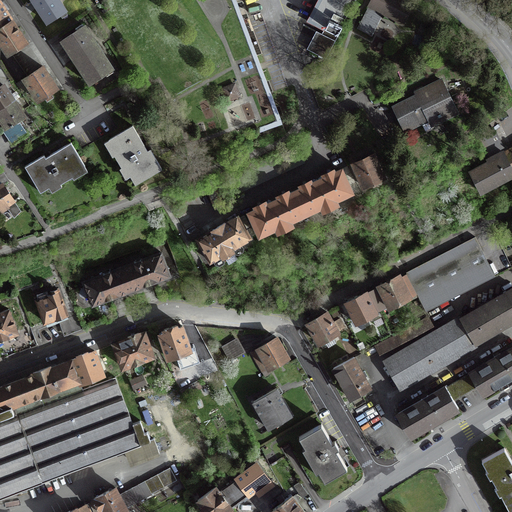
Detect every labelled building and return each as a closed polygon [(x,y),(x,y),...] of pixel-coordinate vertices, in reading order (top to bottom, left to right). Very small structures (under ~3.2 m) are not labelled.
[(31,0),(46,23),(64,11),(56,0),(31,0)] [(355,0),(339,0),(329,21),(328,20),(324,28),(337,35),(355,0)] [(411,6),(399,0),(372,0),(369,6),(370,7),(358,30),(365,34),(377,11),(402,24),(411,6)] [(0,62),(11,79),(11,78),(23,71),(10,54),(26,43),(0,3),(0,62)] [(456,27),(467,37),(471,33),(459,23),(456,27)] [(83,27),(61,41),(89,85),(111,70),(83,27)] [(42,67),(27,77),(23,71),(11,78),(16,85),(23,80),(37,102),(56,89),(42,67)] [(457,113),(440,80),(415,92),(416,95),(392,107),(405,132),(428,121),(431,126),(457,113)] [(234,85),(222,89),(226,101),(238,97),(234,85)] [(17,108),(13,102),(9,96),(2,86),(0,87),(0,120),(6,129),(4,130),(13,145),(27,135),(19,123),(17,125),(15,123),(23,117),(17,108)] [(150,151),(151,150),(146,153),(144,150),(143,148),(144,148),(131,127),(108,141),(116,154),(114,156),(121,168),(124,166),(135,185),(161,169),(150,151)] [(493,132),(479,140),(485,153),(500,146),(493,132)] [(84,166),(70,143),(49,156),(50,157),(48,158),(45,159),(42,154),(42,155),(42,156),(24,167),(40,193),(58,182),(60,184),(72,177),(70,175),(84,166)] [(296,148),(226,181),(232,194),(289,168),(290,169),(303,163),(296,148)] [(511,170),(511,149),(503,154),(511,170)] [(507,178),(507,177),(511,174),(511,170),(503,154),(486,162),(487,164),(469,174),(479,193),(507,178)] [(382,175),(373,156),(352,165),(362,187),(373,182),(374,183),(383,179),(382,175)] [(323,176),(324,178),(311,184),(310,182),(306,184),(300,186),(301,189),(288,195),(287,192),(283,194),(277,197),(278,200),(265,205),(264,203),(261,205),(254,208),(255,210),(249,213),(259,235),(275,227),(277,231),(291,225),(289,221),(321,206),(323,210),(336,204),(334,200),(351,192),(341,170),(334,173),(333,171),(328,173),(323,176)] [(12,201),(13,201),(2,185),(0,186),(0,209),(6,205),(8,208),(7,208),(13,217),(19,211),(12,201)] [(224,202),(216,185),(206,190),(214,207),(224,202)] [(241,244),(250,238),(238,218),(225,226),(223,224),(204,235),(196,240),(209,262),(221,255),(222,258),(233,252),(234,254),(238,255),(243,252),(244,249),(241,244)] [(413,289),(425,312),(511,268),(491,229),(405,273),(406,275),(413,289)] [(133,262),(133,263),(110,272),(110,271),(102,274),(102,275),(83,282),(92,304),(109,298),(111,298),(111,297),(114,296),(118,294),(118,295),(120,294),(119,294),(140,286),(141,287),(142,286),(142,285),(147,284),(149,283),(151,283),(151,282),(168,275),(160,253),(141,260),(141,259),(133,262)] [(406,275),(400,279),(398,276),(385,283),(378,287),(389,308),(409,297),(407,292),(413,289),(406,275)] [(511,289),(459,320),(473,344),(511,321),(511,289)] [(66,314),(61,300),(57,290),(51,293),(51,295),(35,301),(43,322),(66,314)] [(376,313),(365,293),(345,303),(355,324),(376,313)] [(0,338),(16,332),(15,329),(8,310),(0,312),(0,338)] [(332,323),(326,313),(306,324),(318,344),(338,333),(337,332),(344,328),(339,319),(332,323)] [(65,336),(82,330),(77,317),(60,323),(65,336)] [(378,354),(432,325),(428,317),(374,346),(378,354)] [(459,320),(385,364),(399,388),(450,358),(473,344),(459,320)] [(163,330),(164,333),(159,334),(167,358),(190,350),(186,338),(181,326),(176,328),(176,326),(163,330)] [(127,338),(127,339),(113,345),(122,368),(152,357),(150,353),(151,353),(144,333),(138,335),(138,334),(127,338)] [(197,348),(192,336),(186,338),(190,350),(197,348)] [(257,349),(257,350),(251,353),(261,372),(268,368),(268,369),(287,358),(283,351),(286,349),(282,343),(279,345),(276,338),(257,349)] [(229,360),(242,353),(235,340),(222,347),(229,360)] [(470,374),(457,381),(445,388),(444,387),(397,415),(409,437),(438,420),(457,409),(453,401),(465,394),(477,387),(482,394),(510,378),(511,376),(511,347),(469,373),(470,374)] [(77,357),(78,358),(70,361),(79,384),(103,375),(94,352),(87,355),(86,353),(83,355),(77,357)] [(350,399),(369,388),(353,358),(332,369),(350,399)] [(0,411),(79,384),(70,361),(49,369),(49,367),(32,374),(32,375),(0,387),(0,411)] [(0,497),(126,450),(132,464),(159,454),(153,439),(149,440),(146,432),(144,433),(139,421),(132,424),(115,378),(82,391),(79,384),(0,411),(0,497)] [(269,430),(291,417),(275,390),(253,403),(269,430)] [(334,442),(331,444),(320,425),(299,438),(324,481),(346,469),(335,450),(338,449),(334,443),(337,441),(336,441),(334,442)] [(511,463),(511,462),(503,449),(481,461),(487,470),(488,469),(493,477),(491,478),(496,487),(498,486),(502,494),(500,495),(505,504),(510,511),(511,511),(511,463)] [(254,491),(258,497),(272,487),(256,465),(219,492),(231,508),(254,491)] [(151,495),(176,481),(169,468),(119,495),(126,509),(151,495)] [(293,486),(301,499),(307,495),(299,482),(293,486)] [(225,511),(231,508),(219,492),(215,487),(197,501),(205,511),(225,511)] [(101,510),(102,511),(119,511),(126,509),(115,488),(108,492),(108,491),(93,499),(99,511),(101,510)] [(272,511),(302,511),(291,496),(272,511)]
